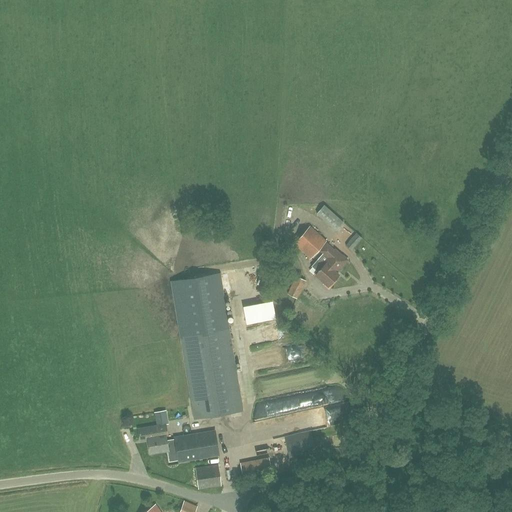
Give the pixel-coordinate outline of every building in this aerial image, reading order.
[(316,214),(336,231),(344,222),(324,205),(316,214)] [(311,259),(320,248),(327,241),(310,226),(294,244),(311,259)] [(356,232),(344,245),(351,251),(363,238),(356,232)] [(334,251),(331,248),(327,245),(321,251),(329,257),(324,262),(330,267),(332,265),(338,270),(341,266),(342,267),(348,260),(343,255),(342,256),(335,250),(334,251)] [(330,267),(324,262),(323,264),(318,259),(311,266),(318,272),(316,275),(326,284),(325,285),(329,289),(335,282),(334,280),(339,275),(335,271),(336,270),(337,270),(338,270),(332,265),(330,267)] [(218,276),(174,283),(183,338),(196,419),(240,411),(227,331),(218,276)] [(297,298),(306,281),(296,276),(287,293),(297,298)] [(156,414),(158,425),(169,423),(167,412),(156,414)] [(156,426),(138,429),(140,441),(148,440),(150,453),(167,450),(168,454),(176,453),(178,460),(178,462),(218,455),(214,431),(174,438),(174,439),(166,441),(165,435),(167,435),(166,424),(156,426)] [(270,457),(240,463),(243,479),(273,473),(270,457)] [(196,468),(199,489),(221,485),(218,465),(196,468)] [(184,501),(180,511),(194,511),(197,506),(184,501)]
